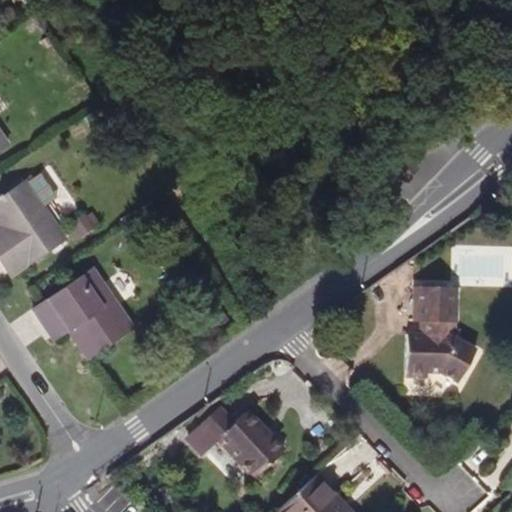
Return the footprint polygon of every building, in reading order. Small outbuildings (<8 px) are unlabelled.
[(0,150),(10,144),(0,130),(0,150)] [(405,184),(419,169),(409,159),(395,173),(405,184)] [(27,184),(26,182),(0,199),(0,226),(0,228),(5,235),(0,238),(0,264),(9,278),(65,240),(44,209),(59,199),(42,174),(27,184)] [(135,328),(94,268),(34,308),(49,331),(62,322),(68,331),(87,360),(135,328)] [(458,382),(475,349),(448,336),(444,335),(444,323),(454,323),(455,288),(413,288),(412,323),(419,323),(424,323),(424,335),(419,335),(405,335),(405,377),(426,377),(426,372),(439,373),(458,382)] [(68,331),(62,322),(49,331),(55,340),(68,331)] [(284,450),(270,435),(267,437),(244,413),(233,424),(217,407),(188,436),(203,452),(215,440),(253,479),(284,450)] [(350,511),(348,508),(343,511),(342,511),(333,501),(337,497),(317,474),(274,511),(350,511)] [(343,511),(348,508),(337,497),(333,501),(342,511),(343,511)]
